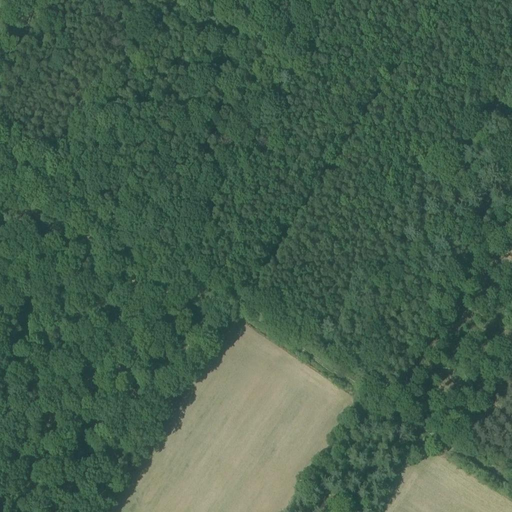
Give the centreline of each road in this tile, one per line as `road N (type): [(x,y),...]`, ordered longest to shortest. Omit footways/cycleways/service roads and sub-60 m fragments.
road 1 (track): [(105,222),(511,485)]
road 2 (track): [(0,507),(80,263),(105,222)]
road 3 (track): [(0,150),(105,222)]
